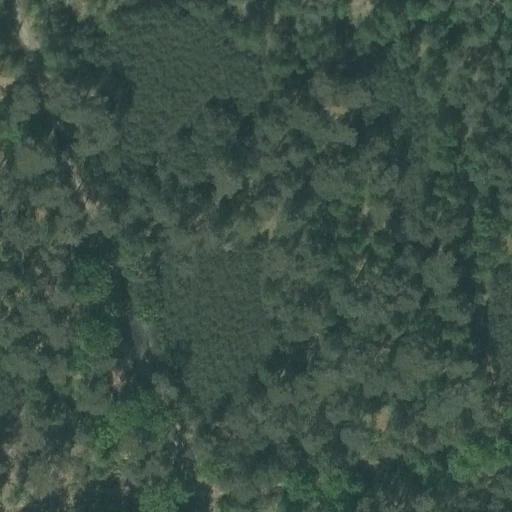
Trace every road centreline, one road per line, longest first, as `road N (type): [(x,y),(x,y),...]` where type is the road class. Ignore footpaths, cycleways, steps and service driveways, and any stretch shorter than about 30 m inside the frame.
road 1 (track): [(195,506),(13,0)]
road 2 (track): [(32,511),(195,506),(511,436)]
